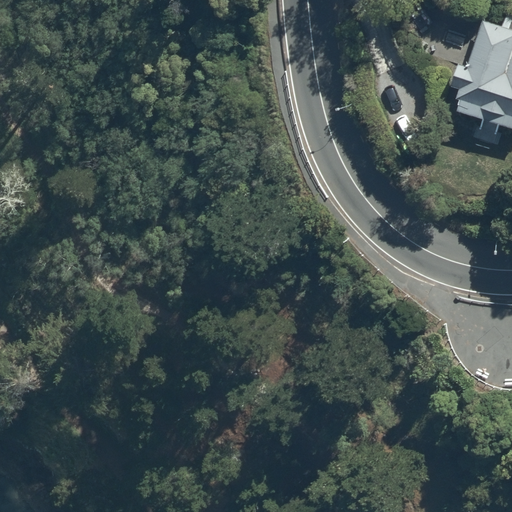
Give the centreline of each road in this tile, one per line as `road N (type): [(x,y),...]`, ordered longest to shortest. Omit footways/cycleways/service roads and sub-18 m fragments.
road 1 (secondary): [(511,272),(421,249),(363,195),(323,104),(307,0)]
road 2 (track): [(165,511),(95,426),(55,395),(0,331)]
